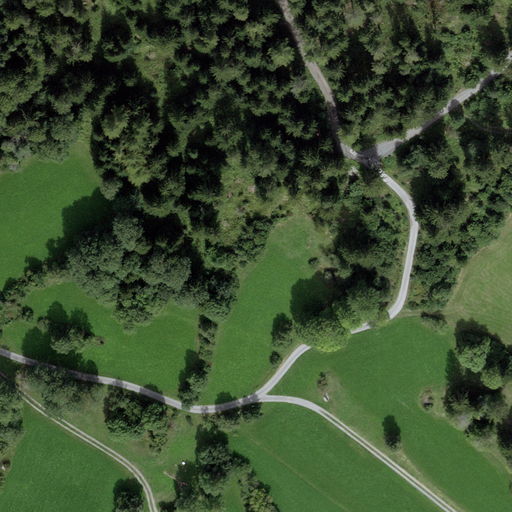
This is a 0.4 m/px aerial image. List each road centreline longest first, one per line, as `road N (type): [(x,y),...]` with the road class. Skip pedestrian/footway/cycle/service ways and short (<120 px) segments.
road 1 (track): [(250,399),(301,349),(397,306),(413,226),(404,194),(367,155),(342,148),(328,92),(279,0)]
road 2 (track): [(0,349),(192,409),(250,399),(310,405),(448,511)]
road 3 (track): [(0,379),(134,472),(154,511)]
road 4 (track): [(367,155),(481,86),(511,52)]
